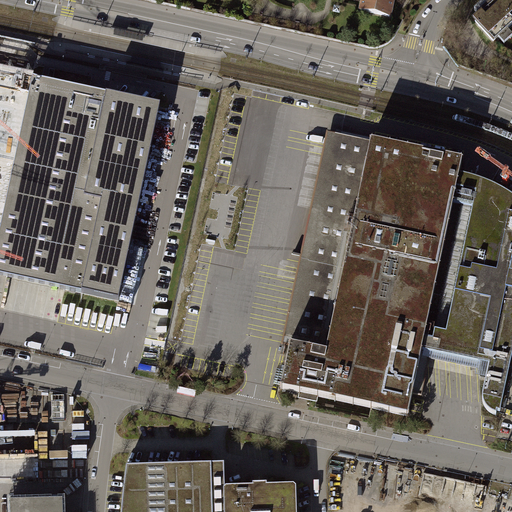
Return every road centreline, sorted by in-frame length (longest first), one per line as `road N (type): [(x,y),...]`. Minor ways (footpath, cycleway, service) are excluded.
road 1 (secondary): [(412,79),(43,0)]
road 2 (unclassified): [(116,388),(319,432)]
road 3 (unclassified): [(319,432),(511,471)]
road 4 (unclassified): [(116,388),(99,511)]
